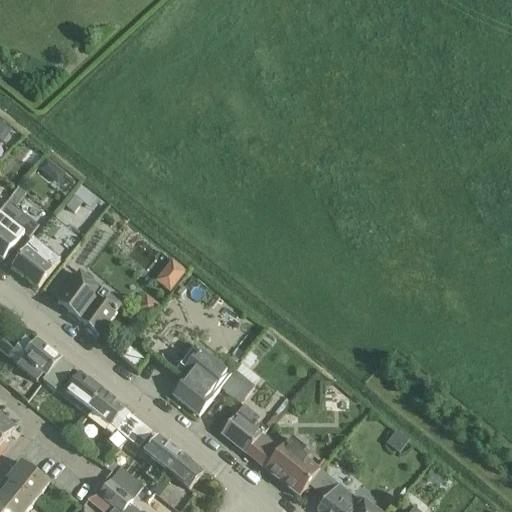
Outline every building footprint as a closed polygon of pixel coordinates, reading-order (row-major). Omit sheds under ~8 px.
[(0,124),(0,144),(1,145),(10,133),(0,124)] [(46,162),(39,171),(47,178),(54,168),(46,162)] [(81,188),(74,198),(83,205),(91,196),(81,188)] [(18,192),(8,205),(16,211),(26,198),(18,192)] [(0,260),(3,263),(16,247),(24,237),(29,241),(38,229),(24,218),(16,211),(8,205),(6,208),(0,215),(0,260)] [(38,290),(50,275),(58,265),(33,245),(13,270),(38,290)] [(98,339),(111,324),(121,312),(80,278),(58,306),(98,339)] [(38,343),(34,348),(25,340),(19,348),(0,332),(0,352),(18,367),(17,370),(32,382),(37,386),(41,382),(55,394),(73,371),(38,343)] [(129,349),(121,359),(132,368),(140,358),(129,349)] [(232,378),(198,351),(179,375),(187,382),(173,400),(198,420),(232,378)] [(249,355),(240,367),(241,368),(247,372),(256,361),(249,355)] [(152,357),(144,363),(156,377),(164,371),(152,357)] [(240,407),(258,385),(260,383),(247,372),(241,368),(222,392),(240,407)] [(102,394),(80,377),(65,395),(88,412),(102,394)] [(152,435),(130,417),(123,427),(117,422),(124,412),(102,394),(88,412),(116,434),(128,444),(138,452),(152,435)] [(222,438),(246,458),(262,439),(253,431),(260,423),(244,410),(222,438)] [(0,449),(16,430),(0,417),(0,449)] [(146,455),(144,457),(141,455),(138,459),(163,478),(180,457),(159,439),(146,455)] [(299,500),(311,485),(318,476),(304,465),(309,459),(290,443),(281,454),(262,439),(246,458),(299,500)] [(128,444),(124,449),(134,457),(138,452),(128,444)] [(180,457),(163,478),(168,482),(171,478),(189,492),(203,475),(180,457)] [(22,465),(10,479),(38,502),(49,487),(22,465)] [(29,511),(38,502),(10,479),(7,484),(11,487),(3,496),(22,511),(29,511)] [(159,484),(152,493),(159,499),(166,490),(159,485),(159,484)] [(116,511),(134,511),(130,508),(133,504),(109,485),(99,497),(116,511)] [(370,511),(363,505),(360,508),(336,489),(318,511),(370,511)] [(0,511),(22,511),(3,496),(0,500),(0,511)] [(116,511),(99,497),(88,504),(97,511),(116,511)]
